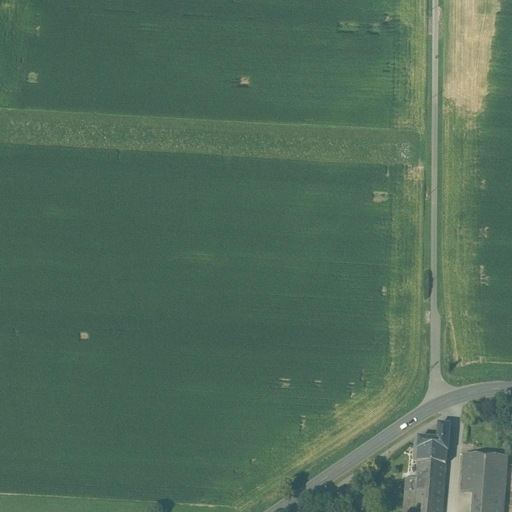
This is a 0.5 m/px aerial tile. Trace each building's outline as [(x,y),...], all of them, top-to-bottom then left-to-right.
[(438,426),(437,441),(418,440),(418,441),(415,441),(415,443),(414,448),(413,461),(417,461),(417,464),(446,466),(447,454),(448,454),(450,427),(438,426)] [(476,457),(464,456),(461,493),(473,494),(476,457)] [(503,511),(507,459),(476,457),(473,494),(485,495),(483,511),(503,511)] [(442,511),(446,466),(417,464),(416,480),(413,511),(442,511)] [(413,511),(416,480),(406,479),(403,511),(413,511)] [(483,511),(485,495),(473,494),(471,511),(483,511)]
